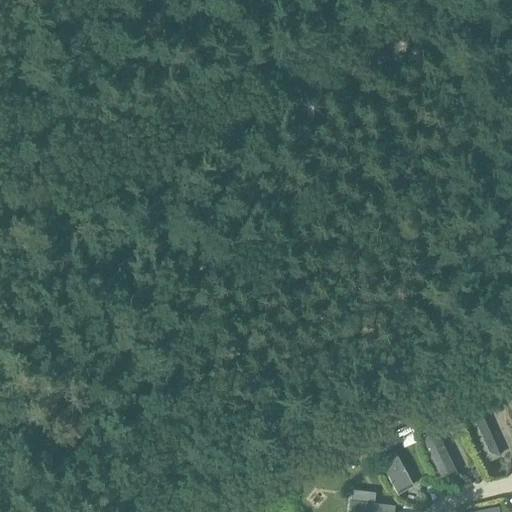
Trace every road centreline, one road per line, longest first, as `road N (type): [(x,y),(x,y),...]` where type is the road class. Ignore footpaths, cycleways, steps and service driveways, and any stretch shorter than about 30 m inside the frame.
road 1 (track): [(0,0),(18,511)]
road 2 (track): [(511,379),(213,511)]
